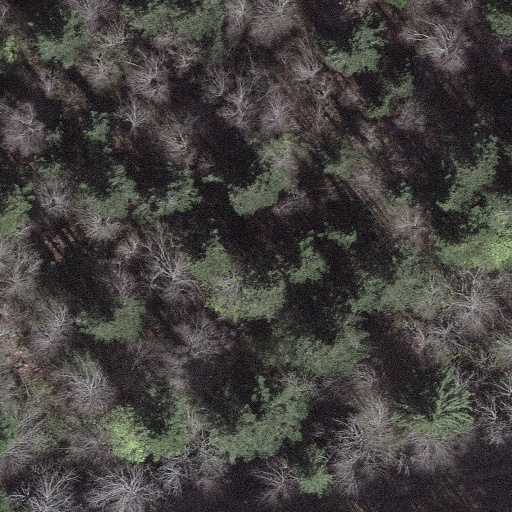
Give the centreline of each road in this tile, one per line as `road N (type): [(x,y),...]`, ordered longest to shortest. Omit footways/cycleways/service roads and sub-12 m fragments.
road 1 (track): [(173,511),(511,292)]
road 2 (track): [(511,470),(274,511)]
